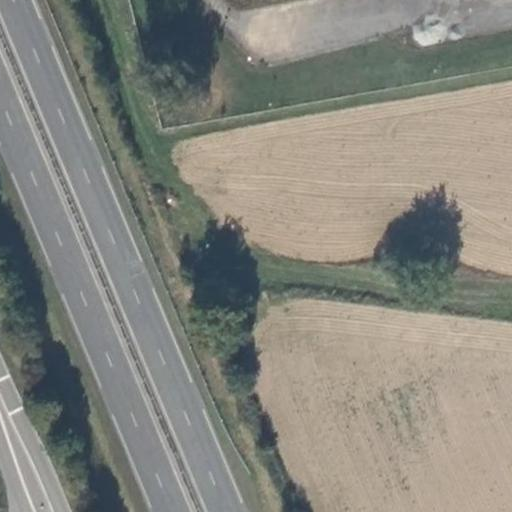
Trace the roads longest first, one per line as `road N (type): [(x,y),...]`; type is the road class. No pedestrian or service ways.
road 1 (trunk): [(242,511),(28,0)]
road 2 (trunk): [(0,69),(185,511)]
